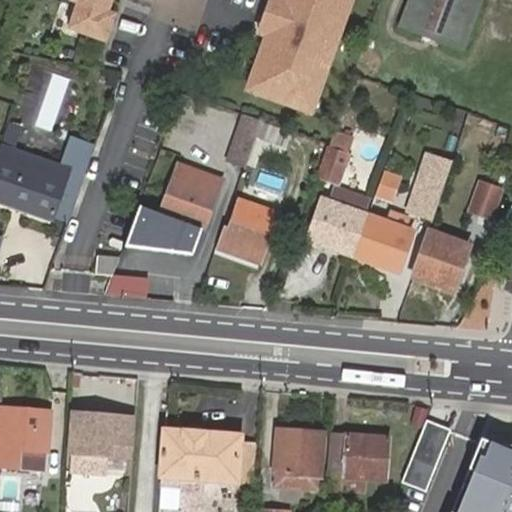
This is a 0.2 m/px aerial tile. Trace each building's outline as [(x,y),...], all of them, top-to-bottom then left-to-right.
[(112,0),(71,0),(71,2),(78,5),(68,32),(105,44),(114,17),(107,14),(112,0)] [(275,0),(276,0),(275,0),(267,0),(259,25),(266,28),(248,83),(256,86),(251,100),(302,117),(307,103),(315,106),(350,0),(275,0)] [(471,0),(411,0),(401,27),(455,45),(471,0)] [(31,64),(17,118),(56,128),(70,74),(31,64)] [(221,165),(238,112),(206,102),(190,155),(221,165)] [(253,156),(282,163),(290,130),(261,123),(253,156)] [(0,149),(14,154),(20,135),(6,130),(0,148),(0,149)] [(254,141),(235,134),(225,160),(245,168),(254,141)] [(85,177),(95,148),(74,141),(66,161),(70,162),(67,172),(85,177)] [(59,194),(67,172),(63,170),(56,168),(14,154),(0,149),(0,205),(50,222),(59,194)] [(324,149),(313,181),(336,190),(348,157),(324,149)] [(221,172),(182,156),(162,205),(156,218),(199,233),(200,234),(219,183),(217,181),(221,172)] [(403,166),(385,160),(379,178),(373,195),(391,201),(403,166)] [(437,202),(446,177),(421,169),(407,208),(416,212),(411,225),(427,231),(431,218),(437,202)] [(243,172),(239,183),(249,187),(253,176),(243,172)] [(511,191),(511,188),(495,183),(493,189),(469,181),(458,211),(501,227),(511,198),(511,195),(511,191)] [(77,200),(59,194),(50,222),(67,228),(77,200)] [(156,218),(162,205),(141,198),(127,238),(189,260),(199,233),(156,218)] [(275,214),(241,202),(231,229),(224,226),(217,245),(259,260),(275,214)] [(305,244),(352,260),(365,219),(321,202),(305,244)] [(365,219),(352,260),(394,275),(408,235),(365,219)] [(426,234),(410,280),(451,295),(468,249),(426,234)] [(116,271),(120,259),(96,257),(95,276),(113,277),(116,271)] [(148,280),(113,277),(106,297),(147,301),(148,280)] [(0,467),(42,471),(44,451),(47,414),(2,410),(0,433),(0,467)] [(75,416),(72,452),(71,474),(106,477),(107,458),(132,459),(135,421),(75,416)] [(426,492),(451,430),(426,420),(401,482),(426,492)] [(277,432),(274,473),(319,476),(322,435),(277,432)] [(239,440),(166,435),(161,491),(182,492),(183,479),(249,484),(252,445),(239,444),(239,440)] [(332,436),(329,476),(384,480),(387,440),(332,436)] [(487,444),(478,443),(450,511),(455,511),(477,458),(481,460),(487,444)] [(511,511),(511,447),(487,444),(481,460),(477,458),(455,511),(511,511)] [(272,511),(273,499),(260,498),(258,511),(272,511)] [(286,511),(287,500),(273,499),(272,511),(286,511)]
